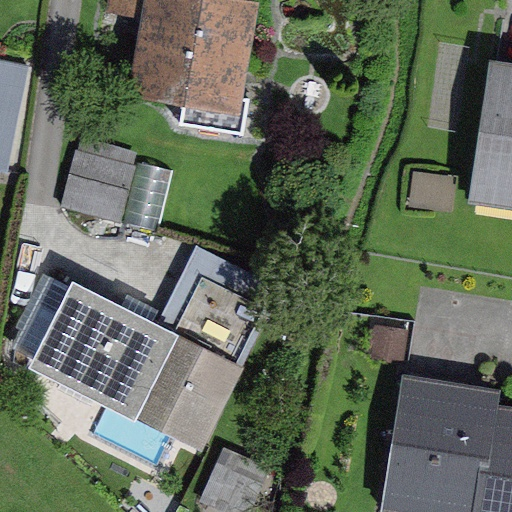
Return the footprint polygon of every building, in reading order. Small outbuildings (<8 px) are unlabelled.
[(183,17),(170,93),(270,110),(289,0),(122,0),(121,6),(183,17)] [(0,52),(0,164),(30,169),(48,60),(0,52)] [(511,57),(489,54),(470,201),(511,206),(511,57)] [(101,137),(80,204),(139,222),(159,154),(101,137)] [(99,275),(56,360),(226,447),(306,290),(218,245),(204,272),(182,317),(99,275)] [(503,385),(410,367),(386,506),(426,511),(475,511),(500,401),(503,385)] [(511,511),(511,402),(500,401),(475,511),(511,511)]
